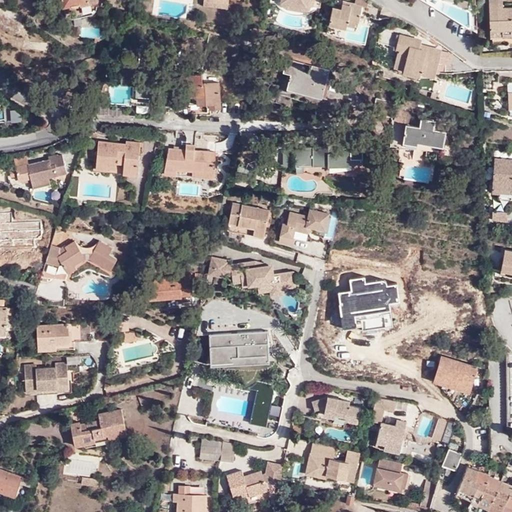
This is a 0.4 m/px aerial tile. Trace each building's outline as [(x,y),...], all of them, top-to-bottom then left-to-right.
[(311,6),(283,0),(283,1),(288,6),(303,9),(311,7),(311,6)] [(363,2),(356,0),(355,0),(353,0),(353,2),(342,0),(342,5),(333,4),(329,21),(355,26),(356,17),(360,18),(362,4),(363,2)] [(489,0),(491,34),(511,32),(511,6),(503,7),(502,0),(489,0)] [(83,27),(82,34),(95,36),(96,29),(83,27)] [(398,46),(401,32),(386,29),(384,43),(398,46)] [(423,37),(401,32),(398,46),(396,58),(406,60),(404,66),(423,70),(423,68),(438,71),(443,47),(429,43),(428,47),(422,45),(423,42),(423,37)] [(120,64),(120,87),(131,87),(131,102),(152,102),(152,69),(145,68),(145,61),(153,61),(153,43),(131,43),(131,64),(120,64)] [(311,84),(309,91),(323,95),(330,68),(314,64),(313,67),(296,63),(297,59),(288,56),(284,70),(292,73),(291,76),(290,79),(311,84)] [(406,60),(396,58),(394,64),(404,66),(406,60)] [(423,70),(404,66),(403,71),(422,75),(423,70)] [(498,71),(482,70),(482,87),(493,87),(493,81),(499,81),(498,71)] [(210,107),(222,105),(220,81),(204,82),(202,72),(188,73),(189,84),(187,84),(188,103),(209,102),(210,107)] [(42,92),(54,98),(60,82),(48,77),(42,92)] [(288,85),(309,91),(311,84),(290,79),(288,85)] [(392,115),(394,100),(376,96),(373,112),(392,115)] [(136,113),(149,113),(149,104),(136,104),(136,113)] [(398,109),(396,121),(406,123),(408,116),(410,116),(411,111),(398,109)] [(415,140),(414,144),(444,149),(447,130),(435,128),(436,120),(421,117),(420,125),(407,123),(404,138),(415,140)] [(414,147),(414,144),(415,140),(404,138),(402,145),(414,147)] [(133,150),(134,140),(126,139),(126,142),(125,146),(115,146),(116,141),(99,140),(96,167),(108,169),(108,167),(116,167),(116,162),(124,163),(123,172),(137,174),(139,150),(133,150)] [(140,140),(134,140),(133,150),(139,150),(141,151),(143,149),(144,142),(140,140)] [(214,175),(215,156),(208,156),(209,149),(199,149),(199,154),(194,154),(195,149),(195,142),(186,142),(186,148),(179,147),(174,147),(166,146),(164,172),(214,175)] [(296,163),(363,163),(363,145),(352,145),(352,142),(325,142),(325,146),(306,146),(306,143),(296,144),(296,163)] [(28,163),(17,166),(10,167),(11,176),(18,174),(20,180),(31,177),(33,184),(49,180),(49,177),(67,173),(62,155),(58,156),(57,154),(49,156),(49,158),(28,163)] [(15,159),(17,166),(28,163),(27,156),(15,159)] [(511,158),(495,158),(493,190),(502,191),(502,201),(511,201),(511,158)] [(235,198),(230,217),(257,224),(255,231),(266,234),(271,206),(235,198)] [(6,208),(6,210),(7,214),(1,215),(1,211),(0,211),(0,233),(16,231),(14,223),(24,222),(22,207),(17,208),(17,206),(6,208)] [(298,223),(301,224),(313,227),(314,224),(326,227),(329,211),(311,207),(310,214),(291,209),(288,221),(284,220),(280,237),(297,241),(299,234),(296,233),(298,223)] [(496,219),(511,219),(511,211),(495,211),(496,219)] [(257,224),(230,217),(229,225),(255,231),(257,224)] [(26,233),(24,222),(14,223),(16,231),(17,235),(26,233)] [(61,247),(51,245),(41,276),(66,279),(68,273),(67,270),(76,264),(86,258),(89,257),(110,270),(118,257),(109,252),(113,246),(100,238),(97,243),(92,245),(87,246),(83,245),(79,243),(75,239),(61,247)] [(194,252),(193,244),(181,245),(181,253),(194,252)] [(511,249),(507,249),(501,271),(511,273),(511,249)] [(211,255),(208,272),(226,275),(226,273),(232,275),(232,281),(241,280),(241,284),(257,282),(258,286),(270,285),(273,287),(281,286),(282,287),(294,285),(293,270),(274,273),(273,265),(256,260),(233,263),(228,262),(229,259),(211,255)] [(67,270),(68,273),(77,267),(76,264),(67,270)] [(192,291),(190,274),(181,275),(181,273),(157,275),(156,276),(154,279),(146,280),(147,297),(182,294),(182,292),(192,291)] [(282,293),(282,287),(281,286),(273,287),(270,285),(258,286),(258,290),(272,289),(272,294),(282,293)] [(6,324),(11,324),(13,324),(14,306),(0,305),(0,331),(5,332),(6,324)] [(209,319),(198,316),(196,325),(207,328),(209,319)] [(70,342),(70,340),(69,330),(69,323),(37,324),(38,344),(70,342)] [(0,336),(11,337),(11,324),(6,324),(5,332),(0,331),(0,336)] [(260,352),(269,351),(268,328),(248,329),(248,325),(238,325),(239,355),(260,355),(260,352)] [(139,339),(137,329),(123,331),(125,340),(139,339)] [(269,358),(269,351),(260,352),(260,355),(239,355),(239,360),(269,358)] [(469,391),(477,367),(442,355),(434,380),(469,391)] [(45,367),(47,387),(57,386),(57,383),(68,382),(66,362),(55,363),(55,366),(45,367)] [(35,364),(24,365),(25,385),(37,384),(37,388),(47,387),(45,367),(35,368),(35,364)] [(68,382),(57,383),(57,386),(47,387),(47,390),(68,388),(68,382)] [(270,386),(261,384),(256,390),(272,393),(270,386)] [(395,399),(374,395),(373,404),(382,406),(392,409),(395,399)] [(343,418),(355,420),(357,406),(346,404),(347,401),(325,397),(307,403),(310,413),(318,411),(320,412),(320,417),(331,420),(332,417),(343,420),(343,418)] [(263,406),(254,404),(252,416),(260,418),(263,406)] [(382,406),(373,404),(370,417),(379,419),(382,406)] [(100,419),(87,421),(88,425),(81,427),(81,423),(80,420),(71,422),(74,444),(84,442),(116,436),(127,433),(122,408),(99,413),(100,419)] [(395,417),(394,423),(404,426),(405,419),(395,417)] [(442,432),(451,435),(456,421),(446,418),(442,432)] [(394,423),(379,419),(375,439),(383,441),(383,446),(398,450),(404,426),(394,423)] [(116,440),(116,436),(84,442),(85,446),(116,440)] [(223,441),(202,438),(200,457),(220,459),(223,441)] [(335,446),(311,440),(308,453),(317,456),(314,470),(326,473),(336,475),(337,472),(353,476),(359,452),(345,448),(343,459),(332,456),(335,446)] [(235,444),(223,441),(220,459),(233,461),(235,444)] [(443,462),(443,464),(455,469),(463,452),(449,447),(443,462)] [(317,456),(308,453),(304,471),(325,477),(326,473),(314,470),(317,456)] [(98,473),(97,456),(66,458),(67,475),(98,473)] [(400,472),(402,462),(378,456),(373,479),(396,485),(398,478),(400,472)] [(277,493),(277,492),(279,477),(280,478),(283,463),(267,460),(265,472),(262,472),(262,469),(244,474),(242,469),(227,473),(233,494),(241,492),(245,491),(247,495),(267,489),(269,496),(277,493)] [(483,483),(487,473),(468,464),(456,492),(471,499),(479,480),(483,483)] [(19,481),(21,474),(0,467),(0,488),(5,490),(15,494),(18,484),(19,481)] [(352,480),(353,476),(337,472),(336,475),(352,480)] [(407,474),(400,472),(398,478),(405,480),(407,474)] [(494,476),(487,473),(483,483),(487,484),(490,485),(494,476)] [(32,478),(21,474),(19,481),(30,485),(32,478)] [(98,485),(99,477),(82,475),(81,483),(98,485)] [(501,479),(494,476),(490,485),(498,488),(501,479)] [(396,485),(396,489),(403,491),(405,480),(398,478),(396,485)] [(396,485),(373,479),(372,483),(396,489),(396,485)] [(510,494),(511,494),(511,484),(501,479),(498,488),(510,494)] [(487,484),(483,483),(479,480),(471,499),(479,502),(487,484)] [(15,494),(5,490),(3,494),(16,498),(21,485),(18,484),(15,494)] [(178,492),(190,493),(191,484),(179,484),(178,492)] [(487,484),(479,502),(489,507),(494,496),(498,488),(490,485),(487,484)] [(510,494),(498,488),(494,496),(506,501),(510,494)] [(267,489),(247,495),(249,502),(269,496),(267,489)] [(206,493),(190,493),(178,492),(173,492),(173,503),(177,503),(176,511),(191,511),(206,511),(206,493)] [(354,504),(356,495),(347,493),(346,502),(354,504)] [(494,496),(489,507),(500,511),(501,511),(503,509),(506,501),(494,496)] [(420,504),(408,501),(407,506),(419,509),(428,511),(429,508),(420,506),(420,504)] [(511,511),(511,504),(506,501),(503,509),(511,511)]
